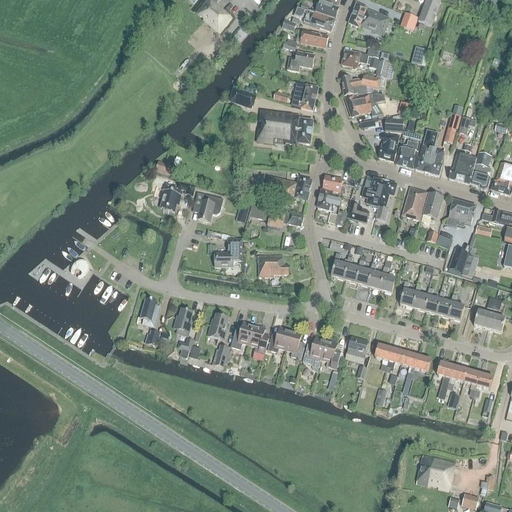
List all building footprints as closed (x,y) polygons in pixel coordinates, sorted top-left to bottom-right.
[(208,0),(196,14),(204,21),(203,22),(219,35),(230,21),(214,8),(219,1),(220,2),(221,0),(210,0),(210,2),(208,0)] [(440,3),(431,0),(425,0),(417,24),(431,29),(440,3)] [(478,0),(476,6),(496,12),(499,0),(478,0)] [(339,9),(319,2),(315,12),(336,19),(339,9)] [(368,11),(356,6),(348,26),(361,31),(361,30),(383,38),(390,20),(367,12),(368,11)] [(297,9),(295,16),(302,19),(304,18),(306,13),(297,9)] [(308,12),(303,24),(329,34),(331,34),(335,21),(333,21),(308,12)] [(418,19),(406,15),(401,28),(413,33),(418,19)] [(282,29),(293,33),(296,25),(285,22),(282,29)] [(312,35),(303,33),(301,45),(326,50),(328,38),(321,36),(312,34),(312,35)] [(296,46),(284,43),(283,50),(294,53),(296,46)] [(367,57),(368,57),(368,58),(371,59),(377,60),(378,53),(368,51),(367,57)] [(344,52),(341,67),(357,70),(358,64),(369,67),(371,59),(368,58),(368,57),(367,57),(344,52)] [(296,60),(289,59),(287,72),(299,74),(300,68),(312,70),(315,56),(297,53),(296,60)] [(413,58),(411,64),(421,66),(422,60),(413,58)] [(369,67),(369,68),(376,70),(378,60),(377,60),(371,59),(369,67)] [(498,68),(500,62),(494,59),(492,65),(498,68)] [(379,62),(376,77),(385,79),(389,65),(379,62)] [(350,78),(339,81),(343,99),(357,96),(358,96),(367,94),(366,89),(382,92),(384,81),(363,78),(362,82),(358,81),(351,82),(350,78)] [(297,84),(291,107),(301,110),(312,113),(318,90),(306,87),(297,84)] [(246,88),(245,92),(253,95),(256,88),(250,86),(249,89),(246,88)] [(241,92),(236,106),(252,111),(256,97),(241,92)] [(289,98),(275,94),(273,101),(287,105),(289,98)] [(353,97),(344,100),(351,119),(359,116),(371,114),(370,106),(376,105),(385,103),(383,97),(376,95),(357,99),(357,96),(353,97)] [(258,132),(256,144),(273,146),(274,137),(286,138),(285,147),(286,147),(286,145),(293,146),(296,147),(296,144),(310,146),(313,123),(299,121),(300,117),(286,115),(285,124),(268,122),(269,113),(260,112),(259,124),(264,124),(263,132),(258,132)] [(460,118),(451,116),(444,143),(452,146),(456,130),(457,130),(460,118)] [(462,119),(458,134),(465,136),(468,127),(475,129),(476,123),(462,119)] [(385,134),(402,135),(402,122),(385,121),(385,134)] [(508,128),(497,125),(495,132),(506,135),(508,128)] [(419,160),(418,160),(415,171),(424,173),(423,175),(427,175),(433,151),(437,135),(427,132),(423,148),(422,148),(419,160)] [(382,147),(378,161),(394,164),(396,154),(395,154),(398,138),(383,137),(383,147),(382,147)] [(394,167),(413,171),(417,154),(416,154),(418,145),(407,143),(404,151),(398,150),(394,167)] [(433,151),(427,175),(429,176),(429,175),(439,177),(442,166),(440,166),(443,153),(433,151)] [(200,155),(198,161),(204,163),(206,157),(200,155)] [(475,171),(471,187),(479,189),(480,192),(484,193),(486,191),(487,192),(490,181),(488,180),(490,175),(484,174),(485,170),(488,170),(491,159),(479,155),(475,171)] [(475,171),(477,160),(469,158),(468,160),(457,156),(455,166),(457,167),(455,172),(451,171),(448,181),(471,187),(475,171)] [(176,169),(158,163),(155,172),(173,178),(176,169)] [(511,169),(500,166),(495,183),(493,182),(491,192),(510,198),(511,190),(511,169)] [(343,181),(326,177),(323,191),(340,195),(343,181)] [(299,180),(298,185),(268,178),(262,203),(292,209),(294,200),(307,203),(312,183),(299,180)] [(364,189),(362,199),(368,200),(366,205),(378,209),(385,183),(382,182),(374,180),(373,181),(367,179),(365,189),(364,189)] [(379,209),(375,221),(385,223),(388,211),(385,210),(389,197),(394,198),(397,186),(396,186),(388,184),(389,183),(385,183),(378,209),(379,209)] [(179,184),(178,190),(185,192),(184,196),(192,198),(195,188),(179,184)] [(164,189),(161,200),(163,200),(160,211),(174,214),(178,201),(180,202),(182,194),(164,189)] [(321,191),(317,209),(317,210),(331,213),(332,208),(329,208),(330,206),(339,208),(341,203),(331,200),(333,194),(322,192),(321,191)] [(426,195),(409,191),(402,217),(419,222),(426,195)] [(201,208),(198,221),(209,224),(212,216),(216,217),(220,215),(222,208),(223,201),(197,194),(194,206),(201,208)] [(437,221),(442,200),(428,196),(423,218),(421,224),(429,226),(430,220),(437,221)] [(370,210),(362,208),(363,206),(352,203),(348,216),(367,222),(370,210)] [(475,209),(453,203),(449,220),(457,223),(456,228),(463,229),(464,227),(465,225),(471,226),(475,209)] [(241,205),(238,214),(246,216),(249,207),(241,205)] [(252,208),(247,222),(248,222),(249,219),(269,223),(268,228),(282,231),(284,224),(288,225),(302,229),(304,217),(290,214),(290,215),(285,214),(285,217),(273,214),(273,213),(252,208)] [(335,226),(343,229),(347,215),(339,213),(335,226)] [(491,224),(508,228),(511,228),(511,217),(503,216),(494,214),(491,224)] [(490,239),(492,231),(477,228),(475,236),(490,239)] [(438,236),(428,233),(425,243),(435,246),(438,236)] [(449,251),(452,244),(438,239),(436,246),(449,251)] [(215,269),(233,269),(233,264),(242,264),(242,242),(228,242),(228,255),(215,255),(215,269)] [(449,270),(448,274),(460,278),(461,274),(467,255),(456,251),(449,270)] [(348,267),(346,267),(338,265),(341,257),(336,255),(334,264),(335,264),(331,279),(344,282),(348,267)] [(283,257),(258,258),(259,279),(269,279),(269,276),(289,276),(289,267),(283,267),(283,257)] [(479,262),(468,258),(461,277),(472,281),(479,262)] [(503,268),(511,270),(511,259),(506,258),(503,268)] [(360,270),(358,270),(350,268),(352,260),(348,259),(346,267),(348,267),(344,282),(356,285),(360,270)] [(372,273),(370,273),(362,271),(365,263),(360,262),(358,270),(360,270),(356,285),(368,289),(372,273)] [(73,270),(72,271),(73,271),(73,270),(80,271),(84,278),(83,278),(83,279),(84,278),(85,277),(86,276),(87,274),(87,273),(88,272),(88,271),(88,269),(88,268),(88,267),(87,266),(87,265),(86,265),(85,264),(84,263),(83,263),(82,263),(81,263),(80,263),(79,263),(78,264),(77,264),(76,265),(75,266),(74,267),(73,268),(73,270)] [(384,277),(382,276),(374,274),(376,266),(372,265),(370,273),(372,273),(368,289),(380,292),(384,277)] [(382,276),(384,277),(380,292),(392,295),(396,280),(386,277),(388,269),(384,268),(382,276)] [(416,295),(414,294),(407,292),(409,285),(404,283),(402,292),(403,293),(400,307),(412,310),(416,295)] [(414,294),(416,295),(412,310),(424,314),(428,298),(426,297),(419,296),(422,288),(416,287),(414,294)] [(426,297),(428,298),(424,314),(436,317),(440,301),(438,301),(431,299),(433,291),(428,290),(426,297)] [(438,301),(440,301),(436,317),(448,320),(452,305),(450,304),(443,302),(445,295),(440,293),(438,301)] [(450,304),(452,305),(448,320),(460,324),(465,308),(455,305),(457,298),(452,296),(450,304)] [(493,311),(496,301),(490,299),(487,310),(493,311)] [(496,301),(493,311),(500,313),(502,303),(496,301)] [(156,310),(157,305),(145,302),(140,321),(144,322),(142,327),(154,330),(159,311),(156,310)] [(193,314),(181,311),(179,318),(177,318),(173,330),(177,332),(176,335),(188,339),(192,322),(190,321),(193,314)] [(474,328),(487,331),(492,316),(478,313),(474,328)] [(225,332),(228,320),(216,316),(214,321),(212,321),(208,338),(224,342),(227,333),(225,332)] [(492,316),(487,331),(501,335),(505,320),(492,316)] [(242,345),(249,347),(254,328),(249,327),(249,326),(243,324),(240,337),(234,335),(230,349),(240,352),(242,345)] [(254,328),(249,347),(255,349),(254,354),(264,357),(268,344),(262,343),(265,330),(260,328),(259,329),(254,328)] [(279,350),(285,352),(291,333),(285,332),(286,331),(280,329),(276,342),(271,340),(267,352),(278,355),(279,350)] [(156,348),(159,335),(151,333),(147,346),(156,348)] [(291,333),(285,352),(292,354),(291,359),(301,362),(304,349),(298,348),(302,335),(296,333),(296,334),(291,333)] [(162,334),(160,344),(167,346),(170,336),(162,334)] [(315,374),(317,375),(317,376),(321,362),(326,343),(321,341),(321,340),(316,339),(312,352),(306,350),(302,364),(312,367),(312,369),(313,372),(315,374)] [(368,344),(351,339),(348,352),(361,356),(365,357),(368,344)] [(186,346),(180,344),(178,350),(182,352),(180,357),(182,359),(186,360),(187,359),(189,354),(190,354),(194,342),(187,341),(186,346)] [(331,344),(326,343),(321,362),(327,364),(326,369),(336,371),(341,355),(335,354),(338,345),(332,343),(331,344)] [(378,347),(374,360),(382,362),(382,365),(383,366),(387,367),(388,364),(392,351),(378,347)] [(198,362),(201,350),(193,348),(190,360),(198,362)] [(223,369),(229,350),(220,348),(217,360),(215,360),(213,366),(223,369)] [(388,364),(387,367),(391,368),(391,370),(393,371),(395,366),(401,367),(405,354),(392,351),(388,364)] [(348,352),(345,361),(359,365),(361,356),(348,352)] [(405,354),(401,367),(410,370),(409,373),(413,375),(414,371),(418,358),(405,354)] [(418,358),(414,371),(428,375),(431,362),(418,358)] [(440,365),(437,377),(444,379),(440,391),(447,393),(447,391),(449,385),(450,381),(454,368),(453,368),(440,365)] [(366,370),(359,368),(356,380),(363,382),(366,370)] [(450,381),(449,385),(453,386),(454,386),(455,386),(456,383),(463,385),(467,372),(454,368),(450,381)] [(467,372),(463,385),(471,387),(470,390),(471,391),(476,392),(477,389),(480,376),(467,372)] [(480,376),(477,389),(490,392),(494,380),(480,376)] [(387,393),(379,391),(374,407),(382,409),(387,393)] [(459,397),(451,395),(448,409),(455,411),(459,397)] [(493,403),(486,401),(483,413),(482,418),(488,420),(489,414),(490,414),(493,403)] [(426,488),(426,489),(448,494),(455,464),(433,459),(432,460),(422,457),(416,486),(426,488)] [(483,491),(495,492),(496,479),(484,479),(483,491)] [(474,511),(475,511),(479,500),(465,496),(461,508),(474,511)] [(456,511),(459,502),(450,499),(447,511),(456,511)]
